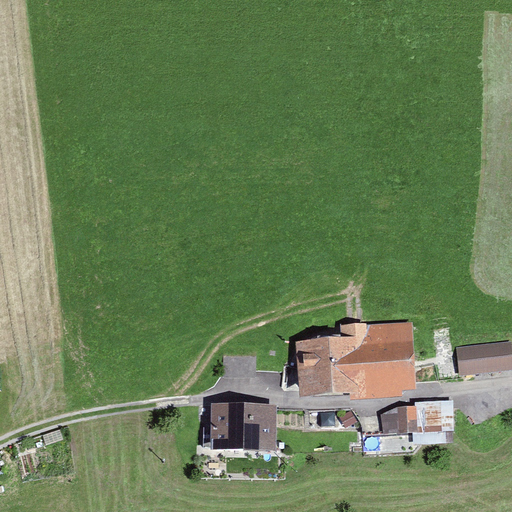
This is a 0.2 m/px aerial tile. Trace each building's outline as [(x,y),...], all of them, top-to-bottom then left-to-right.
[(292,314),(310,307),(304,292),(286,298),(292,314)] [(419,387),(415,320),(343,325),(343,336),(299,339),(303,395),(354,392),(354,399),(405,395),(405,388),(419,387)] [(511,368),(511,344),(511,340),(457,347),(460,375),(511,368)] [(456,430),(455,399),(416,400),(416,404),(400,405),(382,414),(382,419),(388,433),(414,432),(414,444),(451,442),(451,430),(456,430)] [(279,448),(278,403),(213,404),(214,449),(279,448)] [(347,428),(357,421),(351,410),(340,417),(347,428)]
